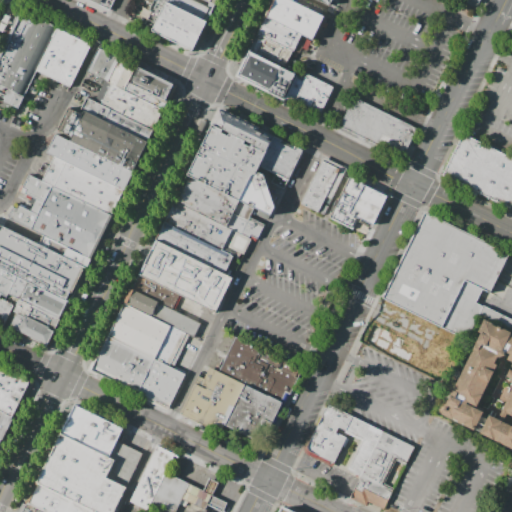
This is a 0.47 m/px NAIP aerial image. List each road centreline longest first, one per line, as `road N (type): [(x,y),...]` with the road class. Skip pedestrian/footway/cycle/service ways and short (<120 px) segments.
road 1 (residential): [(412,183),(269,480)]
road 2 (residential): [(269,480),(63,378)]
road 3 (secondary): [(412,183),(208,81)]
road 4 (residential): [(494,19),(412,183)]
road 5 (tertiary): [(208,81),(44,0)]
road 6 (secondary): [(149,201),(208,81)]
